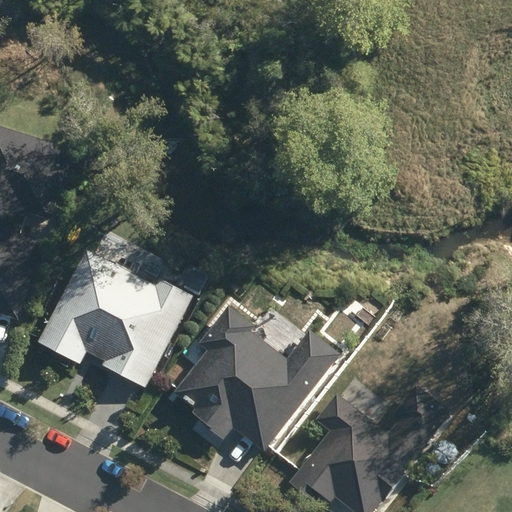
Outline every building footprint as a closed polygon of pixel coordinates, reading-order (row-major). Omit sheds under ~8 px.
[(0,310),(27,319),(53,240),(29,233),(36,212),(59,219),(80,153),(62,148),(63,142),(0,122),(0,310)] [(111,365),(154,388),(202,295),(169,277),(168,278),(104,245),(100,252),(95,249),(47,342),(89,363),(95,351),(113,361),(111,365)] [(242,428),(273,451),(349,354),(319,330),(297,358),(261,330),(265,325),(239,305),(208,344),(216,350),(183,392),(202,407),(199,412),(234,439),(242,428)] [(343,498),(361,511),(380,511),(389,502),(391,503),(414,474),(412,472),(460,411),(425,384),(400,416),(406,421),(397,433),(345,393),(324,419),(338,430),(298,482),(324,502),(330,494),(340,501),(343,498)] [(462,452),(446,439),(424,467),(440,480),(462,452)]
